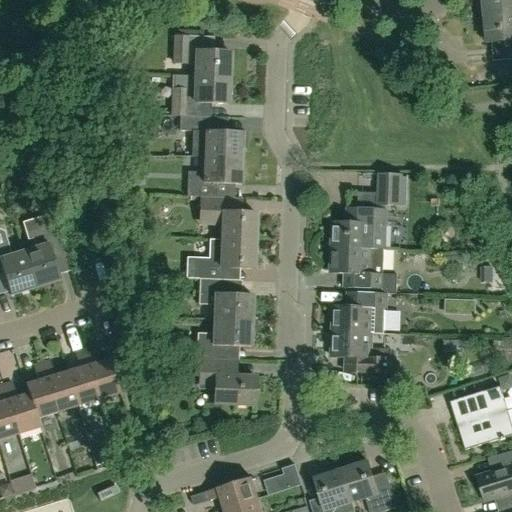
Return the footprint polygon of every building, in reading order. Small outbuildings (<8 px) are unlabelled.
[(511,0),(483,0),(485,19),(511,16),(511,0)] [(511,16),(485,19),(487,44),(511,42),(511,47),(511,16)] [(195,66),(194,78),(228,80),(229,53),(204,52),(204,39),(175,38),(173,65),(195,66)] [(227,106),(228,80),(194,78),(194,92),(172,91),(171,117),(179,118),(201,118),(202,105),(227,106)] [(201,118),(179,118),(178,132),(192,133),(192,145),(204,145),(203,159),(242,160),(242,151),(246,151),(247,134),(243,134),(202,133),(203,119),(201,118)] [(241,186),(242,160),(203,159),(203,174),(187,173),(186,199),(199,199),(215,199),(216,185),(241,186)] [(402,177),(380,176),(379,207),(400,208),(402,177)] [(215,199),(199,199),(198,221),(210,222),(210,227),(221,227),(221,241),(254,242),(256,214),(223,213),(223,200),(215,199)] [(385,251),(387,211),(354,210),(353,213),(348,212),(348,224),(334,223),(333,249),(385,251)] [(66,254),(57,226),(54,216),(23,225),(28,242),(32,240),(35,250),(24,253),(35,290),(59,282),(52,258),(66,254)] [(35,290),(24,253),(11,257),(4,234),(0,231),(0,274),(3,274),(10,297),(35,290)] [(253,271),(254,242),(221,241),(209,241),(208,260),(186,259),(185,280),(199,281),(220,281),(221,269),(253,271)] [(332,275),(344,276),(343,289),(382,291),(382,295),(386,295),(398,295),(399,276),(384,275),(385,251),(333,249),(332,275)] [(220,281),(199,281),(198,305),(214,306),(213,321),(251,322),(252,297),(228,296),(228,282),(220,281)] [(386,311),(386,295),(382,295),(347,293),(347,308),(334,308),(333,333),(371,334),(383,335),(384,321),(384,311),(386,311)] [(388,310),(387,331),(406,331),(406,310),(388,310)] [(250,348),(251,322),(213,321),(212,336),(197,335),(196,361),(225,362),(226,347),(250,348)] [(370,360),(371,334),(333,333),(332,359),(345,360),(344,374),(390,375),(390,374),(401,375),(401,363),(391,363),(391,361),(370,360)] [(0,346),(0,375),(15,372),(9,345),(0,346)] [(91,349),(83,352),(98,401),(119,395),(109,361),(96,364),(91,349)] [(98,401),(83,352),(74,354),(79,370),(67,374),(77,407),(98,401)] [(77,407),(67,374),(55,377),(50,362),(42,365),(57,414),(77,407)] [(254,407),(255,378),(227,377),(228,364),(199,363),(198,385),(214,385),(214,405),(254,407)] [(57,414),(42,365),(33,367),(38,383),(25,386),(28,396),(35,420),(37,420),(57,414)] [(35,420),(28,396),(16,399),(12,384),(3,387),(18,436),(40,429),(37,420),(35,420)] [(0,441),(18,436),(3,387),(0,387),(0,441)] [(466,452),(511,437),(511,424),(501,388),(476,395),(481,412),(456,420),(466,452)] [(504,497),(511,494),(511,452),(497,458),(501,471),(478,478),(486,503),(504,497)] [(369,463),(342,472),(352,504),(365,500),(369,511),(387,511),(397,509),(390,484),(376,488),(369,463)] [(352,504),(342,472),(315,480),(321,499),(310,502),(312,511),(339,511),(339,508),(352,504)] [(258,501),(252,479),(192,498),(195,507),(221,499),(225,511),(258,501)] [(261,511),(258,501),(225,511),(224,511),(261,511)]
